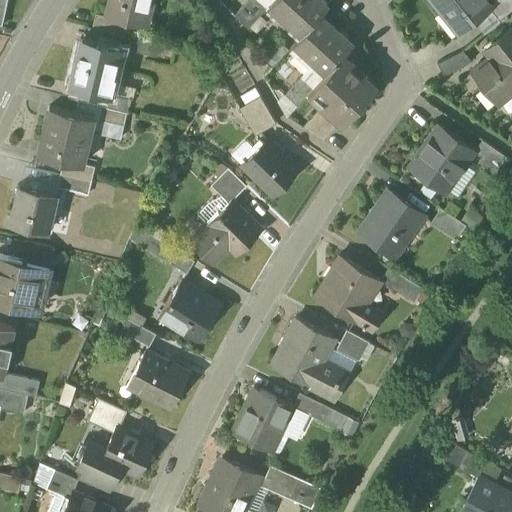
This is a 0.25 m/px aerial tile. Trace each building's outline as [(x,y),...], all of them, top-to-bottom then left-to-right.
[(109,0),(106,14),(119,17),(147,24),(152,0),(109,0)] [(268,8),(259,0),(249,0),(236,15),(249,29),(268,8)] [(328,7),(320,0),(274,0),(270,5),(302,36),(320,16),(328,7)] [(489,0),(432,0),(441,11),(444,9),(463,32),(490,10),(494,7),(494,6),(489,0)] [(511,0),(500,0),(494,6),(494,7),(490,10),(500,22),(511,11),(511,0)] [(106,16),(97,14),(93,28),(115,33),(119,17),(106,14),(106,16)] [(302,36),(294,45),(327,74),(342,57),(353,45),(320,16),(302,36)] [(511,91),(511,26),(492,43),(499,51),(472,74),(483,87),(487,84),(501,100),(511,91)] [(160,44),(129,37),(126,50),(157,57),(160,44)] [(277,40),(260,58),(272,69),(289,50),(277,40)] [(98,45),(80,41),(77,52),(79,53),(71,86),(105,94),(111,95),(111,94),(119,58),(115,57),(117,46),(99,41),(98,45)] [(461,53),(438,64),(444,76),(464,67),(472,61),(463,51),(461,53)] [(327,74),(314,88),(328,100),(324,104),(341,120),(343,121),(373,87),(362,76),(364,74),(350,61),(348,63),(342,57),(327,74)] [(301,77),(284,95),(297,107),(314,88),(301,77)] [(130,99),(111,94),(111,95),(105,94),(102,106),(127,112),(130,99)] [(261,96),(246,104),(262,132),(277,123),(261,96)] [(324,104),(303,128),(322,141),(341,120),(324,104)] [(87,115),(49,106),(38,154),(63,159),(76,162),(76,161),(87,115)] [(127,112),(102,106),(98,121),(123,126),(127,112)] [(474,151),(438,126),(410,167),(446,192),(474,151)] [(299,169),(268,138),(257,150),(243,164),(274,195),(299,169)] [(246,141),(233,154),(243,164),(257,150),(248,141),(246,141)] [(507,157),(488,143),(479,156),(482,158),(477,164),(494,176),(507,157)] [(94,165),(76,161),(76,162),(63,159),(59,172),(90,180),(94,165)] [(229,167),(211,185),(222,196),(230,189),(237,196),(247,186),(229,167)] [(90,180),(59,172),(56,187),(87,194),(90,180)] [(55,192),(18,184),(10,224),(46,232),(55,192)] [(423,215),(390,191),(372,217),(371,216),(360,232),(395,256),(423,215)] [(233,199),(194,237),(214,258),(228,245),(236,253),(261,229),(244,213),(245,211),(233,199)] [(466,225),(441,208),(432,222),(457,240),(466,225)] [(172,246),(136,223),(130,237),(165,259),(172,246)] [(33,242),(28,261),(51,266),(55,247),(33,242)] [(195,260),(172,246),(165,259),(187,273),(195,260)] [(28,261),(0,254),(0,297),(13,301),(14,296),(33,300),(36,285),(46,287),(51,266),(28,261)] [(382,280),(342,255),(316,296),(357,321),(358,320),(368,304),(382,281),(382,280)] [(412,281),(390,267),(382,280),(382,281),(403,295),(412,281)] [(221,304),(182,280),(163,311),(176,319),(173,324),(199,340),(221,304)] [(380,305),(390,292),(381,286),(371,298),(380,305)] [(384,314),(368,304),(358,320),(374,330),(384,314)] [(157,333),(128,317),(122,329),(151,344),(157,333)] [(334,336),(298,317),(281,348),(283,349),(275,364),(310,382),(315,372),(322,376),(327,367),(329,363),(322,360),(334,336)] [(15,326),(0,322),(0,374),(4,375),(15,326)] [(370,342),(348,330),(338,348),(361,360),(370,342)] [(164,358),(147,349),(134,373),(143,378),(137,389),(172,407),(190,371),(189,370),(188,372),(163,359),(164,358)] [(344,376),(327,367),(322,376),(315,372),(310,382),(339,398),(340,396),(335,393),(344,376)] [(29,393),(0,386),(0,406),(25,412),(29,393)] [(293,405),(254,386),(241,415),(239,414),(233,427),(235,428),(233,431),(272,450),(293,405)] [(333,408),(305,394),(298,408),(326,422),(333,408)] [(128,410),(99,396),(93,409),(122,423),(128,410)] [(154,442),(117,425),(106,447),(102,456),(116,462),(116,463),(120,466),(140,475),(154,442)] [(106,447),(89,439),(78,464),(84,466),(114,480),(115,476),(120,466),(116,463),(116,462),(102,456),(106,447)] [(503,468),(469,451),(460,467),(479,477),(480,475),(494,483),(503,468)] [(244,511),(262,474),(224,457),(210,488),(208,488),(200,506),(213,511),(244,511)] [(299,478),(271,465),(264,478),(289,490),(293,491),(299,478)] [(114,480),(84,466),(79,478),(80,479),(109,491),(114,480)] [(79,478),(56,468),(48,488),(70,497),(73,490),(75,491),(80,479),(79,478)] [(22,476),(0,470),(0,486),(19,491),(22,476)] [(511,511),(511,492),(494,483),(480,475),(479,477),(478,478),(482,480),(472,500),(468,498),(460,511),(511,511)] [(322,488),(299,478),(293,491),(289,490),(286,496),(311,508),(322,488)] [(97,499),(85,494),(84,495),(75,491),(73,490),(70,497),(63,511),(109,511),(112,507),(96,500),(97,499)]
